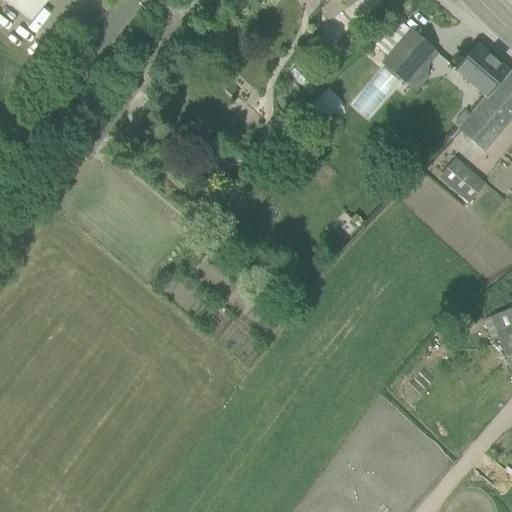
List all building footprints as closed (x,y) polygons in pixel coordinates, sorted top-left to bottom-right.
[(1,0),(30,21),(46,0),(1,0)] [(410,31),(382,63),(403,82),(431,49),(410,31)] [(307,61),(327,44),(317,33),(297,50),(307,61)] [(453,70),(485,98),(488,94),(491,97),(501,86),(499,84),(509,72),(476,44),(453,70)] [(483,151),(511,116),(511,74),(509,72),(499,84),(501,86),(491,97),(488,94),(485,98),(457,129),(483,151)] [(368,117),(389,89),(373,78),(352,105),(368,117)] [(400,165),(395,172),(404,179),(409,173),(400,165)] [(484,185),(463,167),(447,186),(467,204),(484,185)] [(511,307),(489,317),(496,334),(498,337),(511,372),(511,307)] [(470,330),(457,314),(448,321),(461,337),(470,330)] [(489,317),(481,320),(490,341),(498,337),(496,334),(489,317)]
